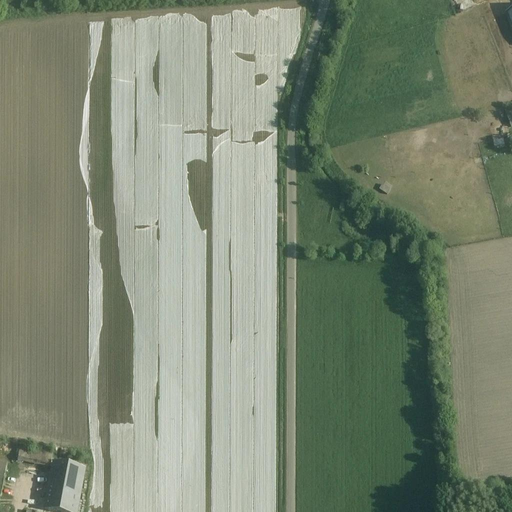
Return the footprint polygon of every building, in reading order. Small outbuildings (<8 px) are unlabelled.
[(505,136),(494,137),(496,147),(506,146),(505,136)] [(384,184),(381,190),(390,194),(392,188),(384,184)] [(24,463),(26,450),(19,449),(17,461),(24,463)] [(45,454),(26,450),(24,463),(43,466),(45,454)] [(50,468),(52,455),(45,454),(43,466),(50,468)] [(76,511),(84,470),(53,465),(45,510),(53,511),(76,511)]
